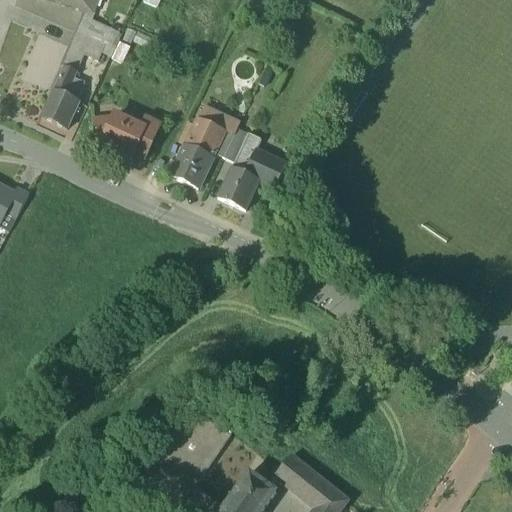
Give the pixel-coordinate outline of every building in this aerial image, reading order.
[(54,0),(91,12),(95,0),(54,0)] [(110,30),(80,17),(74,32),(104,45),(110,30)] [(104,45),(74,32),(59,66),(62,68),(75,73),(82,56),(96,62),(104,45)] [(75,73),(62,68),(52,92),(64,97),(75,73)] [(52,92),(51,91),(40,118),(66,130),(78,103),(64,97),(52,92)] [(141,130),(113,117),(111,120),(94,122),(96,141),(102,140),(100,146),(130,159),(133,152),(143,131),(141,130)] [(198,119),(186,146),(200,153),(212,126),(212,125),(198,119)] [(145,120),(141,130),(143,131),(133,152),(144,157),(158,126),(145,120)] [(233,136),(212,126),(200,153),(212,158),(213,154),(223,159),(233,136)] [(236,130),(233,136),(223,159),(233,164),(247,135),(236,130)] [(260,141),(247,135),(233,164),(231,169),(259,182),(258,183),(273,190),(286,167),(255,152),(260,141)] [(186,146),(184,146),(170,176),(198,189),(212,158),(200,153),(186,146)] [(231,169),(217,199),(245,212),(258,183),(259,182),(231,169)] [(0,187),(0,218),(1,219),(5,213),(14,196),(13,195),(0,187)] [(28,196),(15,190),(13,195),(14,196),(5,213),(16,219),(28,196)] [(474,363),(465,356),(461,361),(471,368),(474,363)] [(249,474),(225,509),(195,488),(231,436),(189,408),(127,498),(147,511),(185,511),(191,504),(202,511),(262,511),(277,493),(249,474)] [(339,511),(348,501),(291,457),(275,477),(316,510),(319,511),(339,511)]
